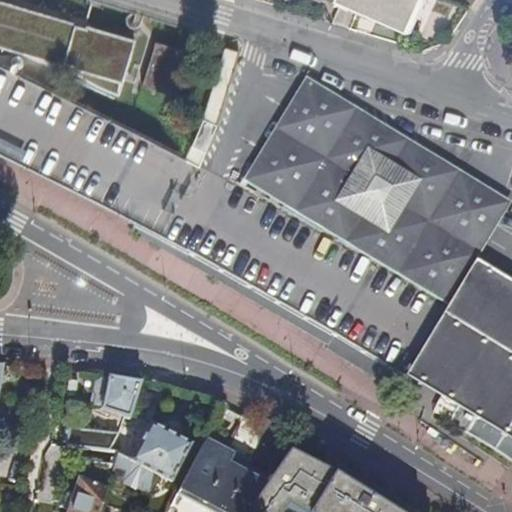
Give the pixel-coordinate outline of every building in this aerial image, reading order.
[(0,0),(0,45),(66,64),(67,62),(75,64),(75,67),(125,82),(138,38),(87,23),(86,26),(78,24),(79,21),(23,5),(6,0),(0,0)] [(356,0),(410,24),(421,0),(356,0)] [(185,49),(156,40),(143,85),(172,94),(185,49)] [(202,118),(199,129),(199,128),(191,146),(185,161),(197,167),(211,133),(215,123),(238,51),(224,46),(204,110),(202,118)] [(479,253),(510,200),(414,142),(306,76),(236,188),(449,303),(476,259),(479,253)] [(511,281),(476,259),(449,303),(404,376),(456,406),(447,419),(511,461),(511,281)] [(0,437),(11,439),(12,427),(0,425),(0,382),(2,364),(0,364),(0,437)] [(101,406),(100,408),(129,415),(129,414),(140,380),(109,375),(107,375),(107,377),(102,376),(96,381),(94,392),(96,394),(94,405),(101,406)] [(117,452),(110,473),(123,480),(122,482),(134,488),(136,486),(148,493),(157,475),(170,482),(190,444),(149,422),(148,424),(129,414),(129,415),(117,452)] [(68,427),(65,445),(91,449),(109,451),(117,433),(68,427)] [(246,511),(248,509),(270,477),(248,465),(203,442),(188,470),(169,505),(181,511),(246,511)] [(67,511),(97,511),(110,473),(117,452),(109,451),(91,449),(81,478),(78,477),(73,493),(66,490),(60,506),(68,509),(67,511)] [(248,509),(246,511),(284,511),(290,503),(305,511),(410,511),(402,506),(385,496),(382,502),(289,450),(270,477),(248,509)]
